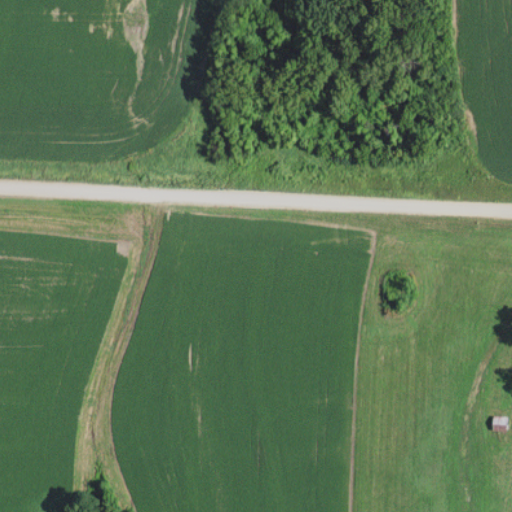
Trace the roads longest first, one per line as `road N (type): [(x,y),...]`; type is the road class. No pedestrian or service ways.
road 1 (residential): [(0,185),(380,205)]
road 2 (residential): [(380,205),(511,211)]
